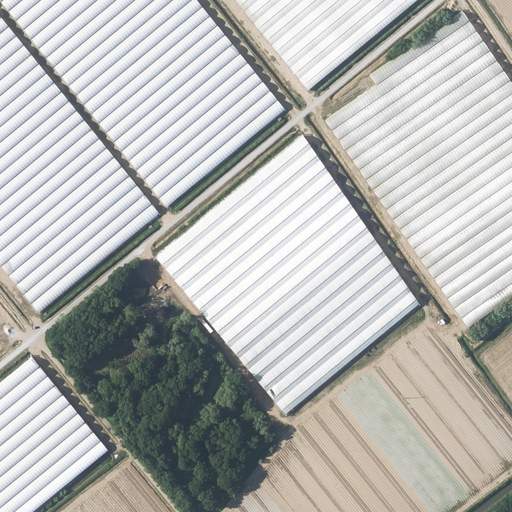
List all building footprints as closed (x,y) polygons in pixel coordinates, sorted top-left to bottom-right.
[(287,113),(194,0),(0,0),(0,2),(168,209),(287,113)] [(422,0),(233,0),(309,92),(422,0)] [(511,299),(511,86),(460,12),(367,75),(374,85),(324,120),(468,329),(511,299)] [(159,215),(0,19),(0,264),(39,313),(159,215)] [(418,305),(301,135),(151,259),(284,417),(418,305)] [(0,511),(32,511),(107,451),(29,356),(0,380),(0,511)]
